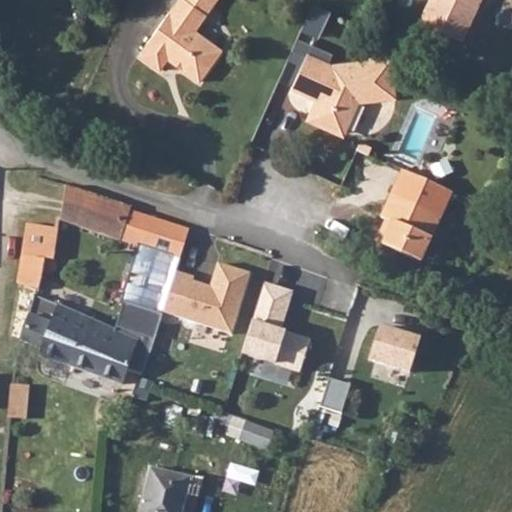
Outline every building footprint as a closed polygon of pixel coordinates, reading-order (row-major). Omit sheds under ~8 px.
[(171,0),(133,55),(152,68),(160,57),(191,78),(216,43),(190,25),(208,0),(171,0)] [(422,0),(414,21),(461,41),(478,0),(422,0)] [(332,62),(307,52),(292,86),(317,97),(310,112),(313,119),(340,130),(347,128),(359,98),(396,94),(392,56),(332,62)] [(447,194),(399,172),(379,216),(384,218),(371,245),(415,265),(447,194)] [(117,202),(60,181),(56,216),(54,223),(133,247),(106,324),(26,297),(11,341),(114,381),(117,369),(134,375),(178,230),(115,208),(117,202)] [(22,221),(14,283),(35,290),(40,265),(47,266),(54,223),(56,216),(50,216),(47,228),(22,221)] [(173,271),(159,315),(228,337),(248,273),(215,263),(207,288),(191,283),(193,277),(173,271)] [(290,292),(259,282),(236,356),(296,375),(307,341),(277,332),(290,292)] [(363,362),(401,373),(410,338),(372,328),(363,362)] [(324,408),(346,413),(353,383),(331,378),(324,408)] [(15,385),(11,418),(31,419),(34,386),(15,385)] [(40,394),(34,425),(53,430),(58,398),(40,394)] [(274,445),(276,429),(248,425),(246,441),(274,445)] [(144,470),(135,511),(176,511),(185,478),(144,470)]
